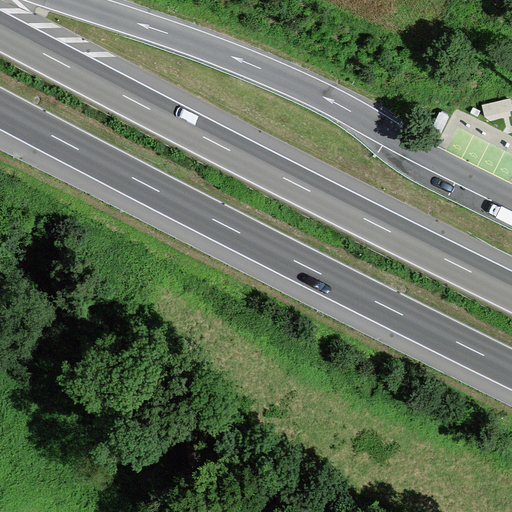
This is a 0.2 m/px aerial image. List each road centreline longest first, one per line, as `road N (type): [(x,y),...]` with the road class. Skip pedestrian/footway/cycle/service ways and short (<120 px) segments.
road 1 (motorway): [(0,107),(511,373)]
road 2 (motorway): [(511,295),(0,33)]
road 3 (motorway): [(373,126),(230,56),(69,0)]
